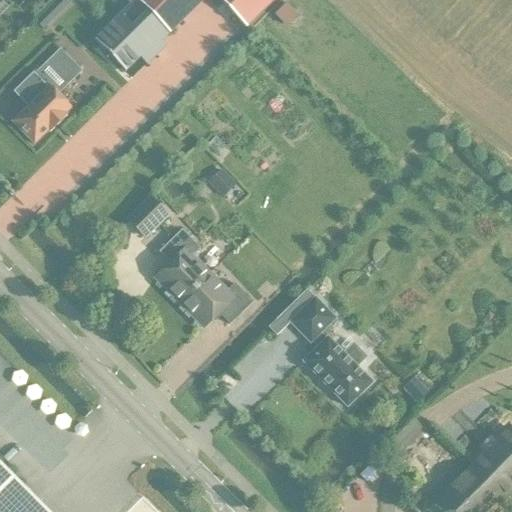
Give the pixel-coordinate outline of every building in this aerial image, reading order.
[(215,0),(244,29),(274,0),(132,0),(134,1),(92,42),(124,74),(139,59),(146,67),(166,47),(162,43),(205,0),(215,0)] [(26,108),(11,123),(33,146),(48,132),(49,133),(67,117),(65,115),(71,110),(57,95),(80,73),(58,51),(34,75),(32,74),(12,93),(26,108)] [(222,170),(211,181),(218,188),(229,178),(222,170)] [(125,220),(128,224),(143,240),(168,217),(149,197),(125,220)] [(154,279),(178,304),(208,274),(191,257),(198,249),(180,230),(157,253),(169,264),(154,279)] [(208,274),(178,304),(202,329),(217,314),(229,325),(251,303),(233,284),(225,292),(208,274)] [(305,294),(267,331),(274,338),(289,323),(312,301),(305,294)] [(311,342),(317,348),(301,362),(346,408),(371,383),(354,366),(364,357),(352,345),(343,355),(326,338),(324,340),(319,334),(334,319),(314,299),(312,301),(289,323),(309,344),(311,342)] [(415,380),(403,390),(416,405),(428,395),(415,380)] [(511,431),(508,427),(432,503),(440,511),(479,511),(511,479),(511,431)] [(0,511),(47,511),(16,481),(0,464),(0,511)]
